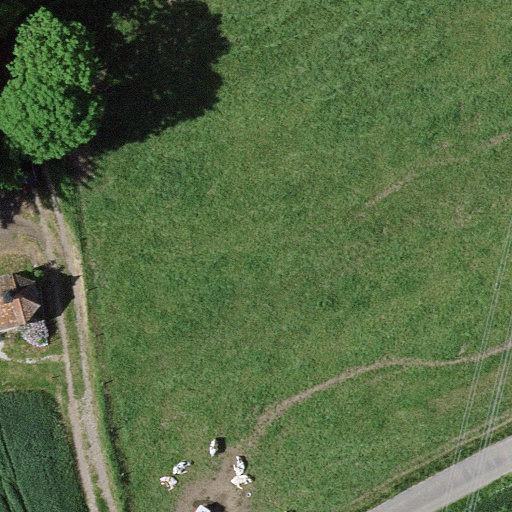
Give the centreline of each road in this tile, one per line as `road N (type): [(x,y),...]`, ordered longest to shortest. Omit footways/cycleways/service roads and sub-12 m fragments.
road 1 (track): [(104,511),(35,159)]
road 2 (unclassified): [(511,456),(405,511)]
